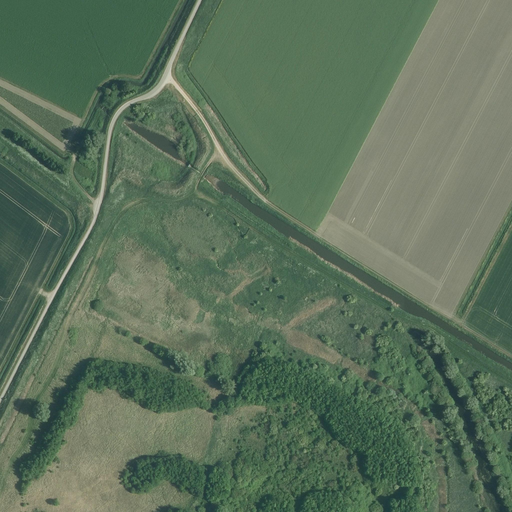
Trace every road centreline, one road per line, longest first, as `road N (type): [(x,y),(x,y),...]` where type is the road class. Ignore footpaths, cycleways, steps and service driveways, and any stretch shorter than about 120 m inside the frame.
road 1 (unclassified): [(0,399),(90,229),(111,124),(165,75)]
road 2 (track): [(0,141),(72,197),(100,204)]
